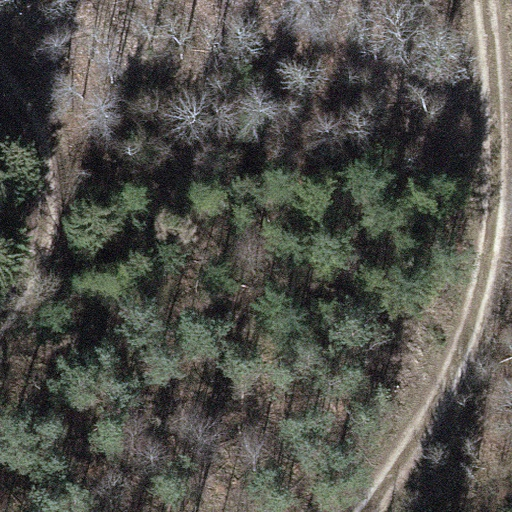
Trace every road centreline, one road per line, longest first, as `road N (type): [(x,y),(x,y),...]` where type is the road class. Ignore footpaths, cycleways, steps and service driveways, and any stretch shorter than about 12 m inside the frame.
road 1 (track): [(494,0),(503,268),(366,511)]
road 2 (track): [(0,90),(49,145),(12,311),(0,328)]
